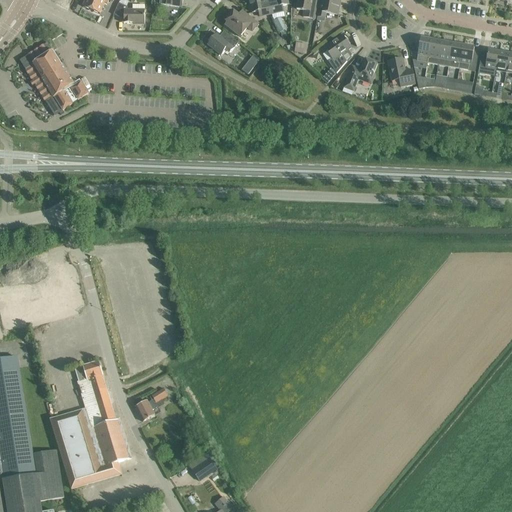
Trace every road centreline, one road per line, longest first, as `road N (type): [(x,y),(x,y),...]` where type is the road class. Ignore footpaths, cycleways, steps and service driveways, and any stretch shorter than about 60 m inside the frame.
road 1 (unclassified): [(511,200),(96,190),(53,216)]
road 2 (primary): [(511,181),(83,165)]
road 3 (tertiary): [(180,511),(116,384),(79,245),(53,216)]
road 4 (residential): [(24,3),(156,51),(179,43),(209,4)]
road 5 (unclassified): [(428,18),(408,41),(368,46),(358,39),(353,0)]
